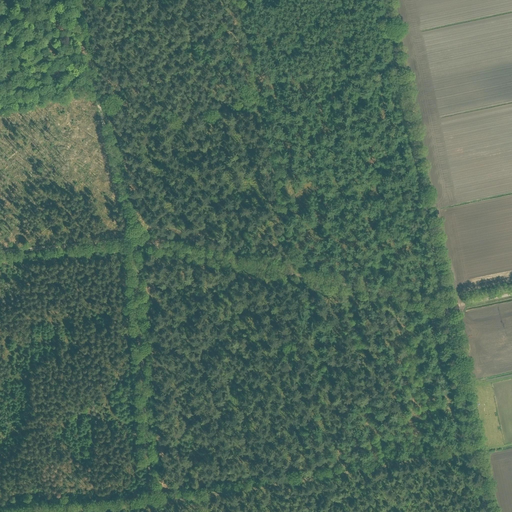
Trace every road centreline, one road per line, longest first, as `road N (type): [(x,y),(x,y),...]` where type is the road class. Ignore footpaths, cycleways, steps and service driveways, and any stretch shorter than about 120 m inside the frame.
road 1 (track): [(24,511),(151,503),(475,450)]
road 2 (track): [(0,252),(132,238),(445,305)]
road 3 (track): [(383,0),(446,307)]
road 4 (track): [(133,239),(152,511)]
road 5 (track): [(71,0),(132,238)]
road 6 (track): [(446,307),(488,511)]
